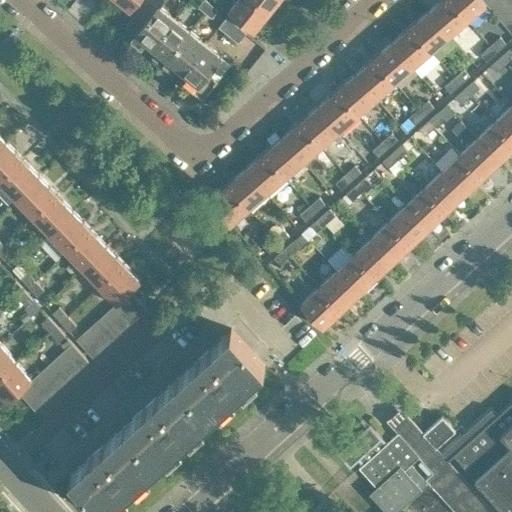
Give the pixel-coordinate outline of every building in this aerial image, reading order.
[(139,0),(119,0),(132,10),(139,0)] [(153,48),(176,19),(159,6),(163,0),(146,0),(126,26),(136,34),(131,41),(143,50),(148,44),(153,48)] [(205,12),(211,4),(206,0),(203,0),(199,6),(205,12)] [(270,12),(255,0),(237,0),(229,10),(255,31),(270,12)] [(279,0),(255,0),(270,12),(279,0)] [(469,19),(452,0),(440,0),(429,10),(451,35),(469,19)] [(487,3),(484,0),(452,0),(469,19),(487,3)] [(511,6),(511,0),(500,0),(492,8),(500,17),(511,6)] [(212,17),(218,9),(211,4),(205,12),(212,17)] [(511,22),(511,6),(500,17),(508,26),(511,22)] [(451,35),(429,10),(411,26),(432,51),(451,35)] [(248,33),(229,18),(221,28),(240,43),(248,33)] [(163,66),(191,31),(176,19),(153,48),(157,51),(153,57),(163,66)] [(432,51),(411,26),(393,41),(414,66),(432,51)] [(183,72),(206,43),(191,31),(163,66),(174,74),(178,68),(183,72)] [(497,51),(506,42),(500,35),(491,44),(497,51)] [(414,66),(393,41),(374,57),(396,82),(414,66)] [(222,56),(206,43),(183,72),(188,76),(183,82),(204,99),(219,80),(209,72),(222,56)] [(487,59),(497,51),(491,44),(482,53),(487,59)] [(511,57),(511,48),(511,47),(510,47),(500,56),(507,62),(511,57)] [(497,71),(507,62),(500,56),(491,64),(497,71)] [(396,82),(374,57),(356,73),(377,97),(396,82)] [(464,67),(463,68),(460,64),(457,65),(451,72),(454,76),(460,83),(470,74),(464,67)] [(377,97),(356,73),(338,89),(359,113),(377,97)] [(451,91),(460,83),(454,76),(445,85),(451,91)] [(480,85),(475,78),(465,87),(471,94),(480,85)] [(471,94),(465,87),(455,96),(461,103),(471,94)] [(359,113),(338,89),(319,105),(340,129),(359,113)] [(424,115),(434,106),(428,99),(418,108),(424,115)] [(511,104),(495,120),(511,137),(511,104)] [(340,129),(319,105),(301,120),(322,145),(340,129)] [(415,123),(424,115),(418,108),(409,116),(415,123)] [(445,118),(438,110),(428,119),(435,126),(445,118)] [(435,126),(428,119),(419,127),(425,135),(435,126)] [(322,145),(301,120),(282,136),(303,161),(322,145)] [(511,149),(511,137),(495,120),(478,137),(500,161),(511,149)] [(388,147),(398,138),(392,131),(382,140),(388,147)] [(303,161),(282,136),(265,151),(286,176),(303,161)] [(500,161),(478,137),(460,153),(483,177),(500,161)] [(0,178),(22,157),(6,140),(0,145),(0,178)] [(379,155),(388,147),(382,140),(373,148),(379,155)] [(408,149),(402,143),(392,151),(398,158),(408,149)] [(267,192),(286,176),(265,151),(246,167),(267,192)] [(398,158),(392,151),(383,160),(389,167),(398,158)] [(483,177),(460,153),(443,170),(465,194),(483,177)] [(0,181),(14,197),(38,174),(22,157),(0,178),(0,181)] [(351,180),(361,171),(355,164),(345,173),(351,180)] [(267,192),(246,167),(228,183),(249,208),(267,192)] [(465,194),(443,170),(425,186),(448,210),(465,194)] [(342,188),(351,180),(345,173),(336,181),(342,188)] [(32,215),(55,192),(38,174),(14,197),(32,215)] [(371,182),(365,175),(356,184),(362,190),(371,182)] [(249,208),(228,183),(209,199),(230,224),(249,208)] [(352,199),(362,190),(356,184),(346,192),(352,199)] [(448,210),(425,186),(407,203),(429,228),(448,210)] [(49,233),(72,210),(55,192),(32,215),(49,233)] [(316,211),(326,203),(319,196),(310,204),(316,211)] [(429,228),(407,203),(390,220),(412,244),(429,228)] [(306,220),(316,211),(310,204),(300,213),(306,220)] [(335,214),(329,207),(320,215),(326,222),(335,214)] [(65,250),(89,227),(72,210),(49,233),(65,250)] [(316,231),(326,222),(320,215),(310,224),(316,231)] [(412,244),(390,220),(372,236),(395,260),(412,244)] [(284,228),(283,228),(280,225),(275,224),(268,231),(273,236),(279,243),(290,234),(284,228)] [(81,267),(105,245),(89,227),(65,250),(81,267)] [(270,252),(279,243),(273,236),(264,245),(270,252)] [(395,260),(372,236),(355,252),(378,277),(395,260)] [(299,246),(293,239),(283,248),(290,254),(299,246)] [(12,252),(3,242),(0,244),(0,252),(5,258),(12,252)] [(98,285),(122,262),(105,245),(81,267),(98,285)] [(280,262),(290,254),(283,248),(274,256),(280,262)] [(378,277),(355,252),(337,269),(360,293),(378,277)] [(129,291),(140,281),(122,262),(98,285),(116,303),(122,298),(129,291)] [(29,284),(35,278),(28,269),(21,276),(29,284)] [(360,293),(337,269),(319,286),(342,310),(360,293)] [(45,288),(35,278),(29,284),(38,294),(45,288)] [(26,289),(16,279),(9,286),(19,295),(26,289)] [(342,310),(319,286),(301,303),(324,327),(342,310)] [(34,298),(26,289),(19,295),(27,304),(34,298)] [(147,309),(129,291),(122,298),(139,316),(147,309)] [(139,316),(122,298),(116,303),(113,306),(129,325),(139,316)] [(60,305),(53,311),(61,320),(68,314),(60,305)] [(129,325),(113,306),(104,314),(121,332),(129,325)] [(77,324),(68,314),(61,320),(71,330),(77,324)] [(121,332),(104,314),(95,322),(112,341),(121,332)] [(58,325),(49,315),(43,320),(51,330),(58,325)] [(112,341),(95,322),(86,330),(103,349),(112,341)] [(66,334),(58,325),(51,330),(59,340),(66,334)] [(264,367),(265,366),(230,328),(229,329),(229,330),(176,378),(210,414),(263,366),(264,367)] [(103,349),(86,330),(77,339),(93,357),(103,349)] [(0,373),(16,361),(0,342),(0,373)] [(88,361),(72,342),(63,350),(80,369),(88,361)] [(80,369),(63,350),(54,358),(71,377),(80,369)] [(71,377),(54,358),(45,366),(62,385),(71,377)] [(27,382),(31,379),(16,361),(0,373),(0,393),(6,400),(18,390),(27,382)] [(62,385),(45,366),(36,374),(53,393),(62,385)] [(53,393),(36,374),(31,379),(27,382),(44,401),(53,393)] [(156,462),(210,414),(176,378),(122,426),(156,462)] [(44,401),(27,382),(18,390),(34,409),(44,401)] [(511,511),(511,400),(497,414),(490,407),(466,430),(472,436),(448,458),(449,459),(454,455),(505,511),(511,511)] [(443,413),(425,430),(424,431),(437,445),(456,427),(443,413)] [(103,510),(156,462),(122,426),(69,474),(68,473),(67,474),(101,511),(102,511),(104,511),(103,510)] [(408,465),(411,462),(421,453),(400,430),(387,441),(376,429),(372,433),(365,426),(338,451),(351,465),(358,458),(363,463),(359,466),(381,488),(376,492),(375,490),(374,491),(391,511),(393,510),(423,482),(408,465)]
